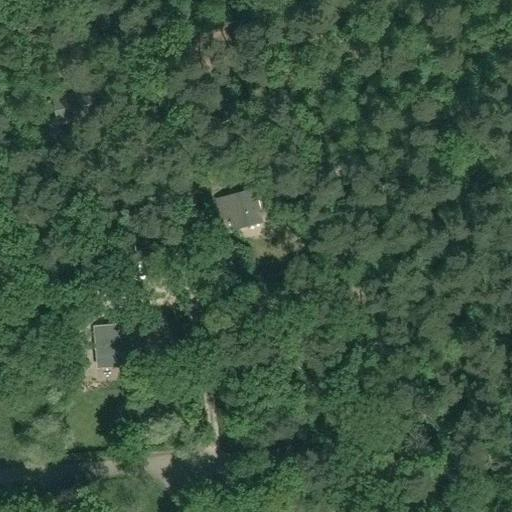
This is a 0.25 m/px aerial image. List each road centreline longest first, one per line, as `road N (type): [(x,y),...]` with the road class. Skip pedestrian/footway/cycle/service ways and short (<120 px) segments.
road 1 (track): [(91,0),(186,70),(181,184),(214,270),(206,356),(221,462)]
road 2 (track): [(511,474),(305,457),(221,462)]
road 3 (unclassified): [(0,477),(221,462)]
